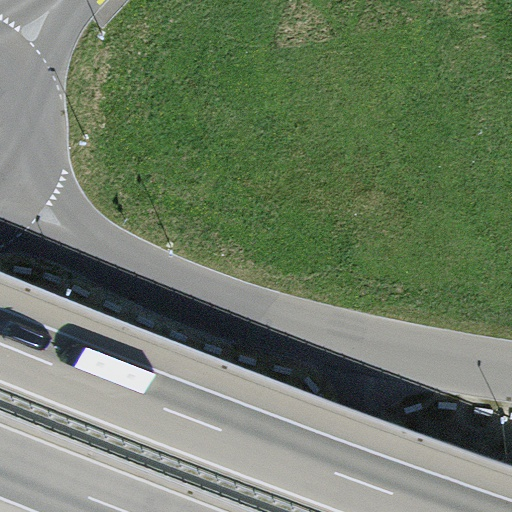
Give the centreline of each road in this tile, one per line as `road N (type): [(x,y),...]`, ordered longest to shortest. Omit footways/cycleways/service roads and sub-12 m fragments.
road 1 (unclassified): [(511,370),(359,343),(239,305),(99,248),(7,189)]
road 2 (motorway): [(450,511),(0,341)]
road 3 (track): [(359,343),(320,511)]
road 4 (tertiary): [(7,189),(29,135),(26,107),(0,64)]
road 5 (motorway): [(0,462),(124,511)]
